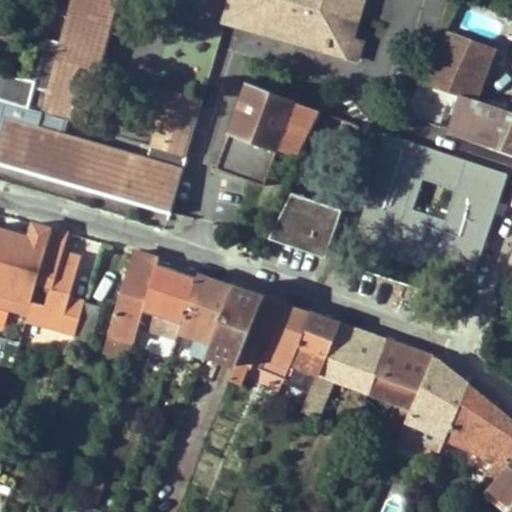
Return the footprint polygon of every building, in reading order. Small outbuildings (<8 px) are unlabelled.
[(0,98),(13,102),(35,108),(87,122),(120,0),(72,0),(61,41),(49,38),(39,72),(31,70),(29,77),(0,70),(0,98)] [(225,25),(235,28),(243,0),(231,0),(232,1),(225,25)] [(243,0),(235,28),(303,48),(307,35),(324,40),(320,53),(357,63),(361,46),(351,43),(363,0),(243,0)] [(476,99),(488,70),(466,62),(473,43),(495,50),(500,37),(479,28),(482,17),(486,6),(466,0),(463,0),(447,33),(449,35),(426,82),(461,94),(476,99)] [(486,6),(482,17),(487,18),(491,8),(486,6)] [(307,35),(303,48),(320,53),(324,40),(307,35)] [(473,43),(466,62),(488,70),(495,50),(473,43)] [(441,125),(445,112),(455,115),(449,133),(495,147),(510,110),(476,99),(461,94),(426,82),(422,81),(406,114),(441,125)] [(295,99),(248,83),(232,129),(279,146),(295,99)] [(3,117),(0,126),(0,160),(171,210),(202,104),(155,91),(143,132),(154,135),(147,157),(8,118),(3,117)] [(8,118),(13,102),(0,98),(0,126),(3,117),(8,118)] [(511,110),(510,110),(495,147),(511,152),(511,110)] [(398,137),(385,133),(350,234),(461,270),(469,273),(502,171),(398,137)] [(508,173),(502,171),(469,273),(475,275),(508,173)] [(303,231),(331,240),(342,208),(295,193),(275,232),(299,240),(303,231)] [(69,232),(54,228),(37,285),(50,289),(45,305),(32,301),(27,319),(76,333),(86,300),(70,296),(81,257),(64,252),(69,232)] [(275,232),(273,237),(326,254),(331,240),(303,231),(299,240),(275,232)] [(140,325),(145,308),(158,261),(134,254),(110,331),(136,339),(140,325)] [(183,321),(196,281),(183,277),(185,270),(158,261),(145,308),(183,321)] [(183,277),(196,281),(198,274),(185,270),(183,277)] [(205,355),(229,292),(232,285),(198,274),(196,281),(183,321),(180,332),(196,338),(192,350),(205,355)] [(229,292),(246,298),(249,290),(232,285),(229,292)] [(221,361),(237,366),(265,296),(249,290),(246,298),(221,361)] [(209,356),(221,361),(246,298),(229,292),(205,355),(209,356)] [(261,337),(273,342),(262,367),(285,376),(292,360),(299,343),(313,311),(265,296),(237,366),(232,378),(242,382),(249,366),(251,366),(259,348),(257,347),(261,337)] [(76,335),(91,339),(101,305),(86,300),(76,333),(76,335)] [(145,308),(140,325),(177,338),(180,332),(183,321),(145,308)] [(342,321),(313,311),(299,343),(319,350),(328,354),(342,321)] [(328,354),(376,372),(390,339),(342,321),(328,354)] [(88,349),(91,339),(76,335),(73,345),(88,349)] [(389,424),(404,429),(436,355),(390,339),(376,372),(369,390),(398,402),(389,424)] [(312,368),(319,350),(299,343),(292,360),(312,368)] [(328,354),(321,370),(336,376),(352,383),(364,388),(369,390),(376,372),(328,354)] [(442,448),(447,437),(470,384),(436,355),(404,429),(403,431),(442,448)] [(321,370),(312,391),(326,397),(336,376),(321,370)] [(349,389),(361,394),(364,388),(352,383),(349,389)] [(511,419),(501,410),(470,384),(447,437),(479,451),(495,462),(487,471),(496,478),(511,459),(511,419)] [(319,414),(326,397),(312,391),(305,408),(319,414)] [(403,431),(399,442),(420,451),(438,458),(442,448),(403,431)] [(438,458),(428,481),(438,484),(452,453),(442,448),(438,458)] [(511,511),(511,459),(496,478),(488,487),(510,505),(506,510),(507,511),(511,511)] [(94,482),(87,507),(96,509),(105,485),(94,482)] [(485,492),(506,510),(510,505),(488,487),(485,492)]
